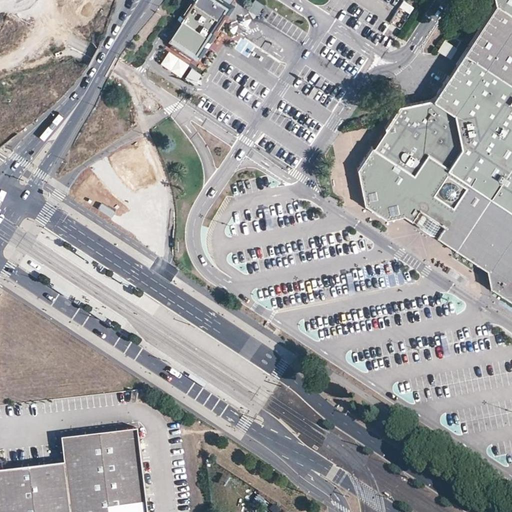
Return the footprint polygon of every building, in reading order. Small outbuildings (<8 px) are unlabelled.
[(194,0),(169,39),(198,58),(233,5),(230,4),(232,0),(194,0)] [(511,0),(494,0),(495,2),(497,3),(434,99),(432,102),(401,108),(399,107),(398,107),(385,126),(386,128),(374,145),(372,145),(357,167),(366,203),(386,216),(406,213),(416,220),(425,227),(438,235),(452,244),(471,256),(482,263),(487,266),(490,285),(511,299),(511,0)] [(446,53),(452,44),(444,39),(438,48),(446,53)] [(181,74),(189,61),(168,48),(160,61),(181,74)] [(183,76),(194,81),(199,68),(188,64),(183,76)] [(434,99),(399,107),(401,108),(432,102),(434,99)] [(0,511),(143,511),(134,427),(59,435),(62,460),(0,468),(0,511)]
